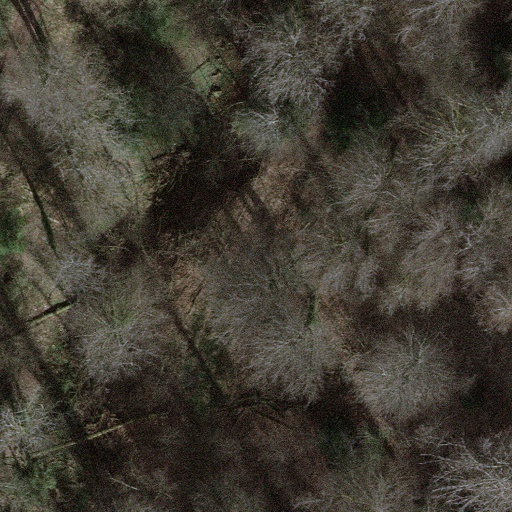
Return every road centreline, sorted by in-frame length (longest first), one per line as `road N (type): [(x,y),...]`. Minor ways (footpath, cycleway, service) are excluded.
road 1 (track): [(190,511),(203,340),(236,242),(320,75),(326,0)]
road 2 (track): [(0,116),(33,0)]
